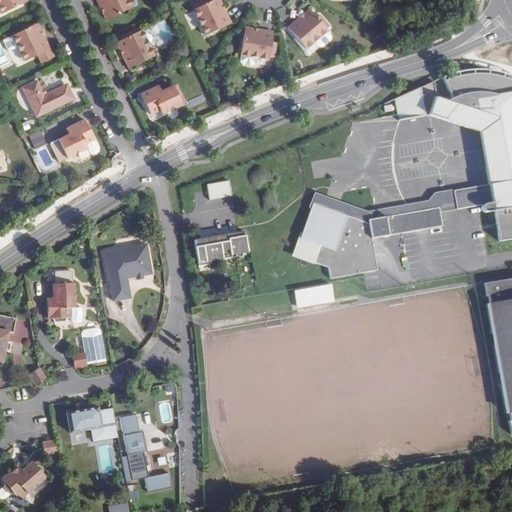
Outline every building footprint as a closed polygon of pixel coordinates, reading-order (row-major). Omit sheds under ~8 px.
[(22,3),(20,0),(0,0),(0,10),(1,13),(22,3)] [(132,8),(128,0),(97,0),(100,6),(104,4),(111,18),(132,8)] [(214,0),(193,11),(202,29),(215,22),(219,30),(230,24),(224,12),(221,13),(214,0)] [(218,0),(214,0),(221,13),(224,12),(218,0)] [(104,4),(100,6),(107,20),(111,18),(104,4)] [(302,20),(313,10),(311,7),(300,17),(302,20)] [(300,17),(289,26),(298,36),(304,30),(314,41),(316,39),(328,29),(329,28),(327,26),(331,23),(326,17),(322,20),(318,15),(313,10),(302,20),(300,17)] [(321,12),(318,15),(322,20),(326,17),(321,12)] [(215,22),(202,29),(206,37),(219,30),(215,22)] [(38,23),(33,26),(39,39),(44,37),(38,23)] [(53,56),(44,37),(39,39),(33,26),(11,36),(16,47),(19,53),(33,47),(36,55),(40,62),(53,56)] [(129,67),(142,61),(138,53),(151,47),(142,29),(121,39),(128,53),(123,55),(129,67)] [(143,31),(150,46),(155,44),(156,37),(154,31),(147,29),(143,31)] [(332,34),(328,29),(316,39),(321,44),(324,45),(332,37),(332,34)] [(240,56),(269,60),(272,32),(259,30),(258,35),(242,33),(240,56)] [(304,30),(298,36),(307,47),(314,41),(304,30)] [(11,36),(2,40),(7,51),(16,47),(11,36)] [(128,53),(121,39),(117,41),(123,55),(128,53)] [(36,55),(33,47),(19,53),(23,62),(36,55)] [(142,61),(155,55),(151,47),(138,53),(142,61)] [(488,74),(473,74),(461,76),(444,81),(452,99),(446,101),(436,99),(433,81),(394,100),(397,115),(404,114),(405,120),(428,115),(436,114),(453,119),(457,105),(472,103),(472,105),(474,106),(494,113),(503,164),(485,167),(488,185),(435,193),(429,201),(366,212),(368,224),(312,204),(299,241),(319,248),(314,263),(328,268),(330,277),(376,270),(372,238),(442,226),(439,206),(454,203),(456,209),(483,205),(481,208),(481,210),(482,212),(487,213),(493,212),(502,215),(497,232),(498,242),(511,239),(511,81),(501,77),(488,74)] [(74,99),(71,91),(66,93),(63,85),(43,94),(36,80),(22,87),(37,117),(74,99)] [(162,91),(159,85),(151,89),(154,95),(162,91)] [(174,86),(162,91),(154,95),(151,89),(141,94),(151,114),(160,110),(162,114),(183,103),(174,86)] [(453,119),(436,114),(428,115),(479,132),(485,167),(503,164),(494,113),(474,106),(472,105),(472,103),(457,105),(453,119)] [(78,131),(70,134),(59,140),(68,158),(88,148),(86,145),(95,140),(85,120),(75,125),(78,131)] [(78,131),(75,125),(68,128),(70,134),(78,131)] [(35,149),(47,144),(41,130),(29,135),(35,149)] [(68,158),(59,140),(51,144),(60,162),(68,158)] [(229,181),(206,185),(209,200),(231,196),(229,181)] [(366,212),(326,197),(316,194),(312,204),(368,224),(366,212)] [(244,232),(236,233),(236,235),(201,242),(201,239),(193,241),(198,266),(211,264),(210,262),(218,260),(236,257),(235,255),(248,252),(244,232)] [(236,235),(236,233),(201,239),(201,242),(236,235)] [(314,263),(319,248),(299,241),(293,256),(314,263)] [(152,274),(147,244),(105,252),(113,301),(131,298),(127,278),(152,274)] [(59,283),(74,281),(73,270),(57,272),(59,283)] [(511,278),(484,283),(486,296),(488,295),(489,303),(486,304),(505,414),(509,414),(510,421),(508,421),(510,436),(511,435),(511,278)] [(66,318),(71,318),(71,321),(73,324),(80,324),(82,321),(81,308),(75,308),(74,284),(52,285),(53,298),(53,304),(47,304),(47,319),(52,319),(54,323),(64,322),(66,318)] [(334,287),(296,289),(297,306),(335,304),(334,287)] [(16,319),(0,315),(0,362),(2,363),(8,332),(13,333),(16,319)] [(84,353),(72,355),(74,368),(87,366),(84,353)] [(43,374),(39,368),(28,375),(32,381),(35,386),(46,379),(43,374)] [(99,415),(97,407),(66,413),(70,433),(91,430),(101,428),(101,432),(116,429),(113,412),(99,415)] [(160,422),(152,423),(154,437),(163,435),(160,422)] [(118,442),(116,429),(101,432),(101,428),(91,430),(94,446),(98,445),(111,443),(118,442)] [(57,453),(54,441),(42,443),(44,455),(57,453)] [(147,478),(143,453),(127,455),(132,481),(147,478)] [(156,460),(159,470),(167,469),(164,458),(156,460)] [(45,478),(31,462),(21,471),(17,475),(13,470),(2,480),(5,484),(3,487),(10,495),(14,494),(17,497),(24,491),(27,494),(45,478)] [(146,479),(149,493),(174,487),(170,473),(146,479)] [(199,508),(200,511),(238,511),(331,494),(329,485),(199,508)] [(3,487),(0,490),(0,499),(1,500),(3,499),(5,499),(10,495),(3,487)] [(110,511),(131,511),(130,503),(109,507),(110,511)]
